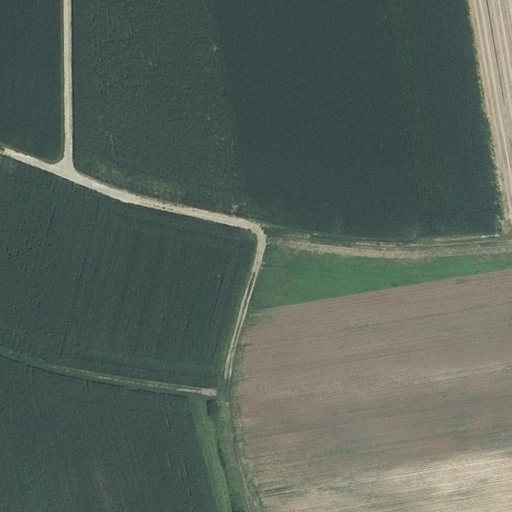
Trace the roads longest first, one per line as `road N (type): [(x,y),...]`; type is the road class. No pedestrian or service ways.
road 1 (track): [(0,147),(258,224),(437,239),(511,232)]
road 2 (track): [(71,172),(70,0)]
